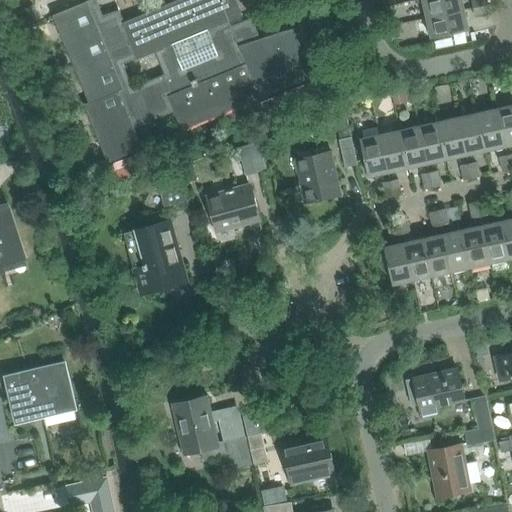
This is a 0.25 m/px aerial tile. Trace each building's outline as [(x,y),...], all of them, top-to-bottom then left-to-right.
[(234,0),(178,0),(123,23),(120,17),(104,23),(94,0),(53,17),(89,103),(84,105),(108,162),(142,148),(134,128),(174,111),(182,130),(305,79),(303,76),(316,71),(300,27),(254,43),(247,23),(225,31),(223,24),(240,17),(240,19),(241,19),(234,0)] [(421,0),(426,18),(464,10),(461,0),(421,0)] [(487,5),(473,7),(475,16),(489,12),(487,5)] [(39,23),(32,7),(21,12),(27,28),(39,23)] [(464,10),(426,18),(413,22),(418,41),(431,38),(469,30),(464,10)] [(393,92),(391,93),(394,106),(410,102),(408,92),(408,89),(404,90),(393,92)] [(511,105),(496,109),(505,147),(511,145),(511,105)] [(496,109),(477,113),(485,151),(505,147),(496,109)] [(477,113),(457,118),(466,155),(485,151),(477,113)] [(346,114),(329,118),(332,133),(349,129),(346,114)] [(457,118),(438,122),(446,160),(466,155),(457,118)] [(438,122),(419,126),(427,164),(446,160),(438,122)] [(419,126),(399,130),(408,168),(427,164),(419,126)] [(399,130),(380,135),(388,172),(408,168),(399,130)] [(388,172),(380,135),(360,139),(368,177),(388,172)] [(339,140),(345,167),(357,164),(351,137),(339,140)] [(237,148),(245,176),(265,170),(258,142),(237,148)] [(329,150),(296,158),(306,203),(339,195),(329,150)] [(510,170),(507,156),(499,157),(502,172),(510,170)] [(475,162),(467,164),(471,179),(479,177),(475,162)] [(192,164),(179,168),(183,180),(196,176),(192,164)] [(471,179),(467,164),(460,166),(463,180),(471,179)] [(437,171),(428,172),(432,188),(440,186),(437,171)] [(156,179),(164,207),(187,200),(182,184),(179,172),(156,179)] [(432,188),(428,172),(421,174),(424,189),(432,188)] [(398,179),(389,181),(393,196),(401,194),(398,179)] [(393,196),(389,181),(382,183),(385,198),(393,196)] [(249,183),(207,195),(217,231),(259,219),(249,183)] [(484,200),(477,202),(480,217),(487,215),(484,200)] [(0,203),(0,273),(6,272),(5,268),(21,262),(27,260),(8,202),(0,203)] [(480,217),(477,202),(469,204),(472,219),(480,217)] [(445,209),(437,211),(440,225),(448,223),(445,209)] [(440,225),(437,211),(430,213),(433,227),(440,225)] [(406,218),(398,219),(402,233),(409,232),(406,218)] [(511,218),(501,221),(509,259),(511,258),(511,218)] [(170,219),(125,233),(135,269),(134,269),(141,295),(187,282),(170,219)] [(402,233),(398,219),(391,221),(394,235),(402,233)] [(501,221),(482,226),(490,263),(509,259),(501,221)] [(482,226),(462,230),(471,268),(490,263),(482,226)] [(462,230),(443,234),(451,272),(471,268),(462,230)] [(443,234),(423,238),(432,276),(451,272),(443,234)] [(423,238),(404,243),(412,281),(432,276),(423,238)] [(412,281),(404,243),(384,247),(392,285),(412,281)] [(470,304),(477,302),(476,301),(474,291),(467,293),(470,303),(470,304)] [(484,345),(475,347),(474,347),(476,357),(486,354),(485,346),(484,345)] [(511,378),(511,353),(494,357),(500,382),(511,378)] [(76,409),(65,362),(5,376),(16,423),(76,409)] [(227,362),(218,364),(222,378),(230,375),(227,362)] [(413,379),(406,381),(411,404),(418,402),(422,418),(439,414),(438,408),(465,401),(457,369),(413,379)] [(464,432),(492,427),(485,396),(471,399),(478,429),(464,432)] [(207,399),(173,407),(185,456),(201,452),(203,461),(226,455),(230,471),(251,465),(244,435),(222,440),(216,441),(212,422),(210,412),(209,411),(207,400),(207,399)] [(323,434),(321,424),(309,426),(311,437),(323,434)] [(492,427),(464,432),(467,445),(494,440),(492,427)] [(261,434),(247,437),(253,466),(268,462),(261,434)] [(283,449),(291,483),(334,473),(327,439),(283,449)] [(511,439),(499,442),(501,453),(511,450),(511,439)] [(466,464),(462,444),(429,451),(437,494),(470,487),(470,483),(480,481),(476,462),(466,464)] [(116,511),(108,476),(67,485),(71,507),(91,502),(92,511),(116,511)] [(282,485),(260,491),(263,506),(286,501),(282,485)] [(263,507),(263,511),(292,511),(291,503),(263,507)]
